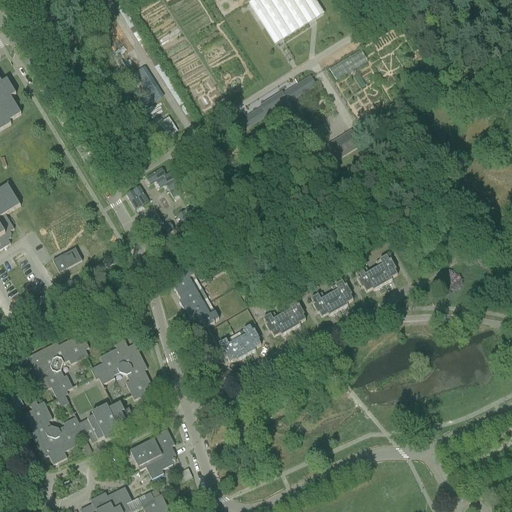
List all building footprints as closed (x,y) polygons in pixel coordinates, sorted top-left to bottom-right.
[(313,0),(256,0),(248,5),(259,22),(274,47),(283,41),(307,26),(324,15),(318,7),(313,0)] [(336,82),(366,64),(367,64),(360,52),(329,71),(329,72),(336,82)] [(310,79),(283,96),(281,95),(260,108),(261,110),(234,127),(239,135),(266,118),(267,118),(279,111),(287,124),(296,118),(288,104),(315,87),(310,79)] [(0,132),(11,126),(9,123),(21,116),(10,99),(16,96),(7,81),(1,84),(0,82),(0,132)] [(166,139),(178,132),(162,105),(150,113),(166,139)] [(309,158),(318,174),(360,148),(350,132),(351,134),(310,160),(309,158)] [(161,170),(146,179),(150,186),(155,183),(165,177),(161,170)] [(165,177),(155,183),(159,190),(165,186),(175,181),(171,174),(165,177)] [(175,181),(165,186),(169,193),(185,184),(181,177),(175,181)] [(185,184),(169,193),(173,200),(189,191),(185,184)] [(0,252),(10,246),(8,242),(10,240),(11,236),(10,234),(14,231),(5,217),(20,208),(7,187),(0,191),(0,252)] [(139,188),(132,192),(142,208),(149,204),(139,188)] [(132,192),(126,196),(135,212),(142,208),(132,192)] [(194,199),(187,203),(191,209),(190,209),(196,219),(203,215),(194,199)] [(190,209),(184,213),(193,229),(200,224),(196,219),(190,209)] [(184,213),(177,217),(186,233),(193,229),(184,213)] [(156,214),(140,223),(144,230),(160,221),(156,214)] [(160,221),(144,230),(148,237),(154,234),(164,228),(160,221)] [(164,228),(154,234),(158,240),(174,231),(169,224),(164,228)] [(53,262),(52,263),(59,276),(59,275),(66,271),(66,272),(67,271),(81,263),(81,264),(82,263),(75,251),(74,251),(75,251),(60,259),(60,258),(59,259),(60,259),(53,263),(53,262)] [(361,253),(352,258),(355,262),(364,257),(361,253)] [(378,269),(373,272),(382,287),(392,282),(391,280),(397,277),(391,267),(393,267),(390,262),(389,262),(386,258),(375,264),(378,269)] [(382,287),(373,272),(368,274),(366,269),(355,275),(358,280),(356,281),(359,286),(360,285),(366,295),(372,291),(373,293),(382,287)] [(173,289),(178,298),(194,289),(191,284),(196,281),(190,270),(185,273),(184,272),(179,274),(180,276),(171,281),(174,288),(173,289)] [(334,294),(329,297),(338,313),(347,307),(346,306),(352,302),(347,293),(348,292),(346,287),(344,288),(342,283),(331,289),(334,294)] [(186,312),(189,317),(205,308),(202,303),(207,300),(201,291),(196,294),(194,289),(178,298),(181,303),(178,304),(182,310),(184,313),(186,312)] [(338,313),(329,297),(324,300),(321,295),(310,301),(313,306),(312,306),(315,311),(316,310),(321,320),(328,316),(328,318),(338,313)] [(264,302),(251,310),(255,317),(268,309),(264,302)] [(286,314),(281,316),(290,332),(300,327),(299,325),(305,322),(300,312),(301,312),(298,307),(297,308),(294,303),(283,309),(286,314)] [(205,308),(189,317),(194,326),(196,325),(199,332),(209,326),(210,328),(214,325),(214,324),(218,321),(212,310),(207,313),(205,308)] [(290,332),(281,316),(276,319),(274,314),(263,320),(266,325),(264,326),(267,331),(268,330),(274,340),(280,336),(281,338),(290,332)] [(242,339),(237,342),(246,358),(255,352),(254,351),(261,347),(255,338),(256,337),(254,332),(252,333),(250,328),(239,334),(242,339)] [(207,336),(198,341),(202,348),(211,343),(207,336)] [(51,390),(61,410),(69,406),(65,398),(68,396),(66,393),(72,390),(68,381),(65,382),(60,373),(63,365),(68,363),(70,367),(88,358),(85,352),(89,350),(86,344),(80,347),(76,339),(58,348),(56,345),(31,358),(35,364),(25,369),(30,379),(36,376),(45,393),(51,390)] [(140,400),(141,404),(148,400),(145,394),(153,391),(144,373),(147,371),(134,346),(127,349),(123,340),(113,345),(116,351),(99,360),(102,366),(90,372),(96,382),(99,381),(102,387),(114,381),(113,378),(119,375),(127,378),(129,383),(125,385),(134,403),(140,400)] [(246,358),(237,342),(232,345),(229,340),(218,346),(221,351),(220,351),(223,356),(224,355),(229,365),(236,361),(237,363),(246,358)] [(12,386),(3,390),(14,411),(23,407),(12,386)] [(94,436),(98,443),(104,440),(105,444),(121,436),(119,433),(135,424),(128,411),(124,413),(120,405),(108,411),(106,407),(91,415),(93,419),(79,426),(75,419),(63,426),(64,428),(58,431),(51,429),(48,424),(52,421),(43,404),(37,407),(35,403),(29,406),(32,412),(24,416),(33,434),(30,436),(43,461),(48,458),(53,467),(67,460),(64,454),(78,447),(75,441),(81,438),(84,445),(86,443),(89,442),(92,446),(89,438),(94,436)] [(144,467),(152,482),(163,476),(162,473),(173,467),(174,464),(175,464),(175,461),(176,458),(172,449),(175,447),(167,432),(155,438),(157,442),(154,443),(154,442),(130,454),(138,470),(144,467)] [(84,445),(80,446),(86,458),(92,455),(86,443),(84,445)] [(187,471),(180,474),(185,483),(192,479),(187,471)] [(128,511),(126,507),(132,504),(125,490),(107,499),(105,495),(90,503),(91,507),(86,510),(86,511),(128,511)] [(168,511),(161,497),(153,501),(150,495),(144,498),(146,502),(140,505),(143,511),(168,511)]
